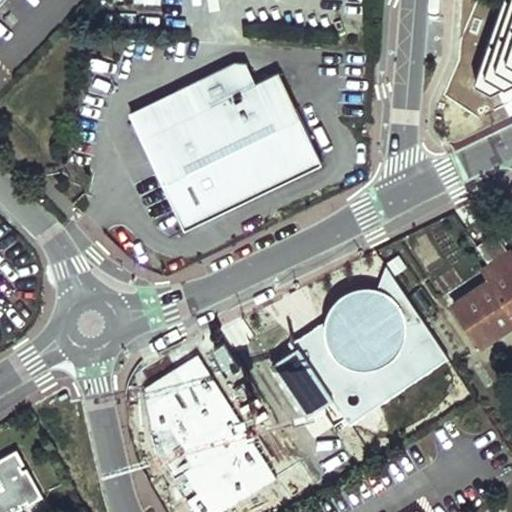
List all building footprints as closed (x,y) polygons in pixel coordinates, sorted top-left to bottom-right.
[(511,4),(497,12),(511,43),(511,4)] [(212,100),(143,133),(185,223),(323,158),(280,68),(212,100)] [(201,75),(131,108),(143,133),(212,100),(201,75)] [(476,245),(490,264),(508,252),(496,234),(476,245)] [(511,249),(508,252),(490,264),(483,269),(489,279),(455,303),(483,344),(511,324),(511,249)] [(349,421),(449,357),(386,264),(378,286),(369,286),(358,286),(349,288),(338,295),(330,303),(325,316),(294,337),(299,342),(272,360),(308,412),(332,396),(349,421)] [(232,443),(207,377),(153,398),(178,464),(232,443)] [(251,424),(241,428),(262,479),(292,466),(264,400),(244,408),(251,424)] [(221,466),(241,459),(236,445),(216,452),(221,466)] [(19,447),(0,457),(0,511),(5,511),(9,510),(10,511),(12,511),(25,505),(23,502),(29,498),(31,502),(45,494),(29,465),(25,467),(23,463),(27,461),(19,447)]
